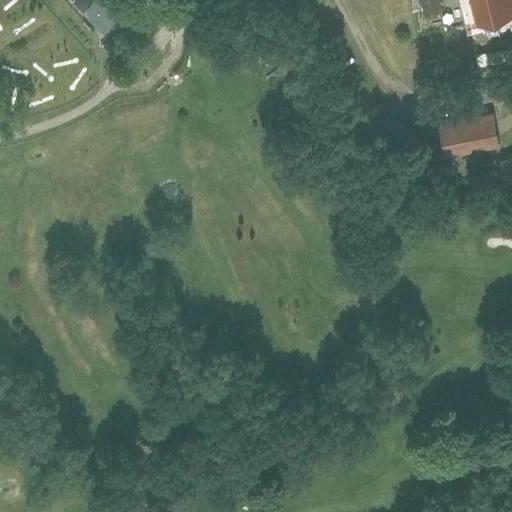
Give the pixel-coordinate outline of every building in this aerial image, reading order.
[(95,24),(110,35),(126,26),(137,10),(131,0),(91,0),(86,11),(95,24)] [(411,0),(414,11),(423,9),(424,14),(439,10),(436,0),(411,0)] [(493,0),(470,0),(477,23),(498,18),(493,0)] [(479,65),(511,59),(511,47),(477,53),(479,65)] [(439,59),(427,61),(431,76),(442,74),(439,59)] [(492,113),(439,123),(445,154),(498,144),(492,113)] [(511,155),(500,158),(506,190),(511,188),(511,155)]
